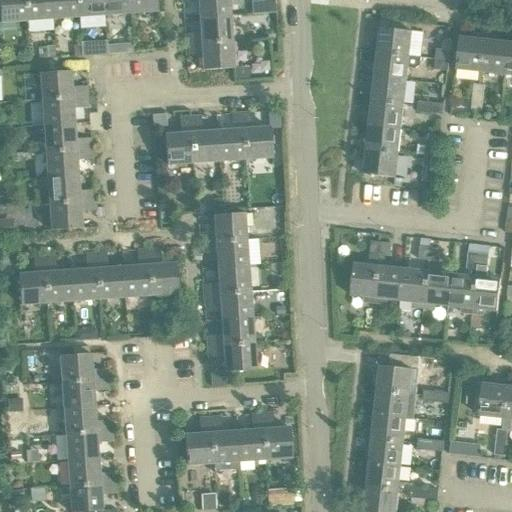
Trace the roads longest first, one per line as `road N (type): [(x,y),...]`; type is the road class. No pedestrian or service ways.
road 1 (residential): [(126,218),(119,106),(125,96),(301,91)]
road 2 (residential): [(147,511),(139,400),(315,387)]
road 3 (residential): [(308,208),(463,227),(472,218),(482,134)]
road 4 (residential): [(315,387),(308,208)]
road 5 (residential): [(322,511),(315,387)]
